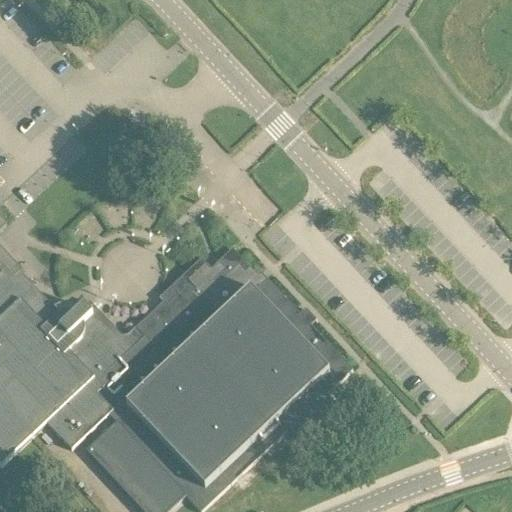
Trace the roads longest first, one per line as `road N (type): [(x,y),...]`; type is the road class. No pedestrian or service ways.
road 1 (tertiary): [(511,375),(162,0)]
road 2 (tertiary): [(363,511),(511,457)]
